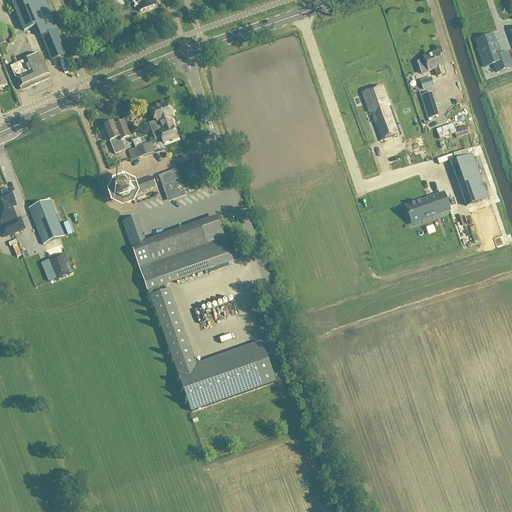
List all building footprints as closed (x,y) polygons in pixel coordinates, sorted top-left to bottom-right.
[(43,0),(10,0),(24,32),(36,27),(51,62),(65,56),(55,32),(57,32),(43,0)] [(124,0),(107,0),(111,10),(126,6),(124,0)] [(131,0),(132,2),(134,2),(139,13),(156,7),(153,0),(131,0)] [(480,51),(479,52),(485,68),(493,65),(496,73),(511,68),(507,56),(501,58),(498,49),(497,49),(493,37),(477,42),(480,51)] [(423,59),(428,73),(435,70),(437,78),(444,75),(442,68),(444,67),(439,54),(423,59)] [(11,68),(20,89),(49,76),(40,55),(11,68)] [(501,84),(508,81),(505,73),(497,77),(501,84)] [(423,91),(434,88),(431,78),(420,82),(423,91)] [(387,102),(382,87),(362,94),(369,114),(371,113),(381,142),(399,135),(389,107),(387,102)] [(431,94),(427,95),(432,112),(436,111),(431,94)] [(432,112),(427,95),(420,97),(427,121),(438,117),(436,111),(432,112)] [(168,105),(153,110),(157,122),(159,122),(162,131),(158,133),(162,144),(176,139),(169,118),(172,117),(168,105)] [(411,155),(428,149),(417,121),(408,124),(411,131),(403,134),(411,155)] [(104,128),(107,135),(104,136),(107,143),(110,142),(110,143),(115,155),(125,151),(121,143),(131,139),(124,123),(114,127),(113,124),(104,128)] [(439,140),(454,135),(455,139),(468,136),(466,127),(454,131),(452,125),(436,131),(439,140)] [(360,179),(374,175),(363,129),(348,132),(360,179)] [(138,160),(152,155),(149,145),(142,147),(139,139),(132,142),(138,160)] [(125,152),(129,161),(135,158),(131,150),(125,152)] [(383,167),(403,167),(402,151),(383,152),(383,167)] [(471,156),(450,163),(465,207),(487,200),(471,156)] [(204,166),(202,158),(195,160),(198,168),(204,166)] [(415,173),(392,179),(395,193),(453,178),(448,160),(414,169),(415,173)] [(195,168),(186,171),(188,178),(192,177),(191,176),(194,175),(194,176),(197,175),(195,168)] [(129,201),(132,195),(133,196),(156,189),(152,179),(129,186),(130,188),(124,185),(117,187),(114,193),(117,200),(123,203),(129,201)] [(185,194),(180,181),(174,183),(179,196),(185,194)] [(0,193),(0,201),(9,224),(16,221),(11,208),(15,206),(9,191),(0,194),(0,193)] [(427,202),(404,209),(409,222),(410,227),(419,224),(433,219),(432,217),(438,215),(439,217),(449,213),(443,196),(433,200),(434,202),(428,204),(427,202)] [(66,232),(82,226),(72,198),(56,204),(66,232)] [(9,224),(0,201),(0,222),(2,227),(9,224)] [(64,238),(49,203),(29,211),(44,246),(64,238)] [(150,297),(160,293),(159,289),(232,263),(217,222),(201,227),(143,247),(134,219),(123,223),(140,271),(149,298),(150,298),(150,297)] [(16,221),(9,224),(13,234),(24,230),(20,220),(16,221)] [(9,224),(2,227),(0,227),(0,231),(3,238),(13,234),(9,224)] [(0,275),(11,271),(5,253),(0,254),(0,275)] [(49,261),(56,280),(72,273),(65,254),(49,261)] [(196,366),(170,290),(160,293),(150,297),(150,298),(191,413),(276,383),(261,343),(196,366)]
